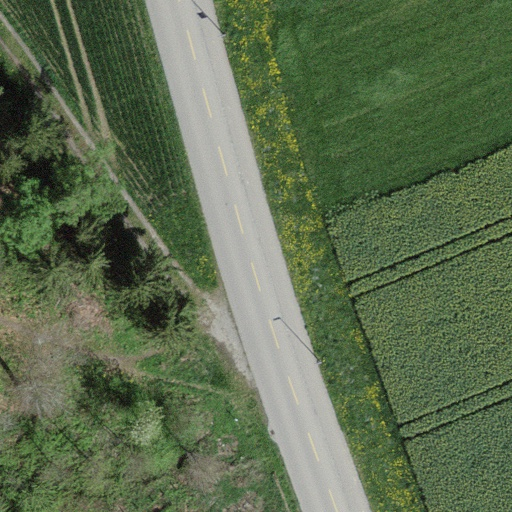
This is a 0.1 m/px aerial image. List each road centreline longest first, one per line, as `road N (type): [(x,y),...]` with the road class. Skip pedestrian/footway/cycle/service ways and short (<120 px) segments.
road 1 (unclassified): [(328,511),(237,258),(169,0)]
road 2 (track): [(0,35),(303,444)]
